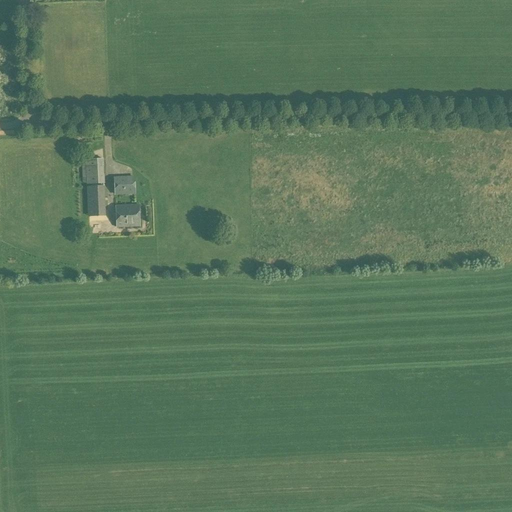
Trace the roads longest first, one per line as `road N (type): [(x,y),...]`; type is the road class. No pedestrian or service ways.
road 1 (unclassified): [(32,124),(511,106)]
road 2 (unclassified): [(32,124),(27,0)]
